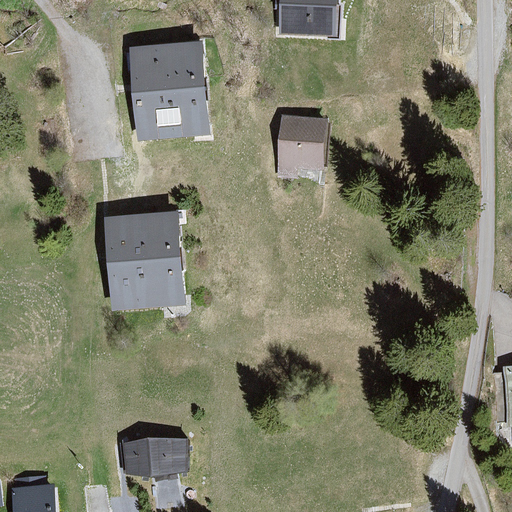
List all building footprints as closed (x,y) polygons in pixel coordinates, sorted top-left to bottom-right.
[(339,0),(283,0),(282,37),(339,38),(339,0)] [(206,46),(133,51),(140,143),(213,137),(206,46)] [(330,122),(284,117),(278,178),(300,180),(301,169),(326,171),(330,122)] [(183,216),(108,222),(115,314),(190,308),(183,216)] [(192,475),(190,442),(126,446),(128,478),(192,475)] [(59,511),(58,487),(15,490),(16,511),(59,511)]
